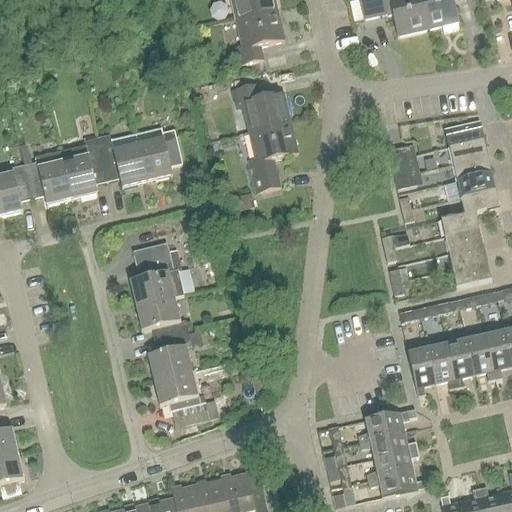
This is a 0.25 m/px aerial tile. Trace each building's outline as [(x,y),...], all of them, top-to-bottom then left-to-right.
[(229,0),(235,24),(277,14),(273,0),(229,0)] [(426,33),(418,0),(358,0),(363,23),(391,16),(396,40),(426,33)] [(457,32),(456,26),(458,25),(452,2),(460,0),(418,0),(426,33),(441,29),(443,35),(457,32)] [(509,0),(511,11),(511,0),(495,0),(495,1),(499,0),(509,0)] [(284,45),(277,14),(235,24),(242,49),(235,50),(239,69),(263,63),(260,50),(284,45)] [(242,111),(248,137),(291,127),(283,96),(259,102),(256,88),(231,94),(236,112),(242,111)] [(451,169),(487,161),(479,126),(444,134),(451,169)] [(298,157),(291,127),(248,137),(254,162),(248,163),(256,196),(280,190),(273,163),(298,157)] [(160,132),(135,138),(146,187),(172,181),(170,170),(182,168),(174,134),(162,137),(160,132)] [(109,138),(97,141),(107,185),(119,183),(121,192),(146,187),(135,138),(110,144),(109,138)] [(85,149),(60,155),(72,204),(97,198),(95,188),(107,185),(97,141),(84,144),(85,149)] [(387,154),(394,182),(413,178),(419,176),(412,148),(387,154)] [(72,204),(60,155),(35,160),(37,166),(24,169),(32,203),(44,200),(47,210),(72,204)] [(451,169),(455,186),(491,178),(487,161),(451,169)] [(20,206),(32,203),(24,169),(12,172),(14,178),(0,181),(0,220),(22,215),(20,206)] [(413,178),(394,182),(396,193),(416,189),(413,178)] [(455,186),(459,202),(495,194),(491,178),(455,186)] [(499,212),(495,194),(459,202),(463,219),(475,216),(475,217),(499,212)] [(254,210),(251,197),(232,201),(235,214),(254,210)] [(398,203),(401,215),(411,213),(408,201),(398,203)] [(414,225),(411,213),(401,215),(404,227),(414,225)] [(479,233),(475,217),(475,216),(463,219),(440,224),(444,241),(479,233)] [(483,250),(479,233),(444,241),(448,258),(483,250)] [(384,255),(394,252),(393,251),(409,248),(407,238),(390,240),(381,242),(384,255)] [(131,285),(137,309),(175,300),(184,298),(178,273),(174,274),(167,246),(133,254),(140,282),(131,285)] [(487,267),(483,250),(448,258),(452,275),(487,267)] [(394,252),(384,255),(386,266),(396,264),(394,252)] [(491,284),(487,267),(452,275),(456,292),(491,284)] [(391,288),(401,286),(398,273),(388,275),(391,288)] [(401,286),(391,288),(394,299),(403,297),(401,286)] [(511,291),(495,296),(497,305),(511,301),(511,291)] [(495,296),(475,300),(477,309),(497,305),(495,296)] [(175,300),(137,309),(143,335),(152,333),(155,345),(189,337),(186,323),(181,325),(175,300)] [(475,300),(456,304),(458,313),(477,309),(475,300)] [(456,304),(437,308),(439,318),(458,313),(456,304)] [(437,308),(418,313),(420,322),(439,318),(437,308)] [(400,326),(420,322),(418,313),(398,317),(400,326)] [(501,325),(511,370),(511,369),(511,333),(510,334),(508,323),(501,325)] [(499,373),(511,370),(501,325),(494,326),(497,337),(484,340),(494,383),(501,382),(499,373)] [(487,385),(494,383),(484,340),(472,342),(470,332),(463,334),(473,379),(485,376),(487,385)] [(461,381),(473,379),(463,334),(457,335),(459,345),(446,348),(456,392),(463,390),(461,381)] [(192,348),(189,337),(155,345),(158,357),(149,360),(155,384),(193,375),(186,350),(192,348)] [(448,394),(456,392),(446,348),(434,351),(431,341),(425,342),(435,387),(446,385),(448,394)] [(435,387),(425,342),(418,344),(420,354),(407,357),(417,401),(425,399),(423,390),(435,387)] [(193,375),(155,384),(161,410),(170,408),(172,415),(206,407),(204,398),(199,399),(193,375)] [(416,422),(414,414),(364,425),(366,438),(357,440),(359,448),(404,437),(401,425),(416,422)] [(2,435),(0,425),(0,462),(18,458),(12,433),(2,435)] [(333,453),(342,451),(338,431),(329,433),(333,453)] [(406,449),(404,437),(359,448),(360,453),(369,451),(372,464),(417,454),(415,447),(406,449)] [(326,475),(346,470),(342,451),(333,453),(334,459),(324,462),(326,475)] [(418,462),(417,454),(372,464),(375,476),(366,478),(367,486),(413,475),(410,463),(418,462)] [(0,488),(24,483),(18,458),(0,462),(0,488)] [(341,492),(351,490),(346,470),(326,475),(329,485),(339,483),(341,492)] [(413,475),(367,486),(369,491),(378,489),(381,503),(426,493),(424,485),(415,487),(413,475)] [(248,477),(222,483),(228,511),(268,511),(263,489),(252,492),(248,477)] [(499,498),(502,511),(511,511),(511,477),(508,479),(511,496),(499,498)] [(228,511),(222,483),(197,489),(202,511),(228,511)] [(202,511),(197,489),(172,495),(174,502),(176,511),(202,511)] [(351,490),(341,492),(343,497),(332,500),(335,511),(355,507),(351,490)] [(478,493),(482,511),(502,511),(499,498),(488,501),(486,492),(478,493)] [(482,511),(478,493),(471,495),(473,504),(461,507),(461,511),(482,511)] [(461,511),(461,507),(449,510),(447,500),(440,502),(441,511),(461,511)] [(176,511),(174,502),(149,508),(150,511),(176,511)]
